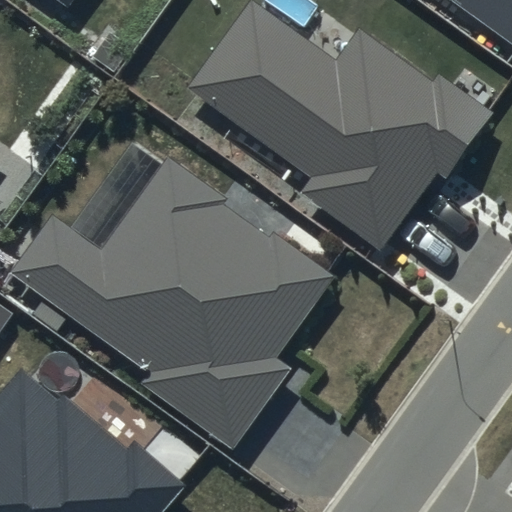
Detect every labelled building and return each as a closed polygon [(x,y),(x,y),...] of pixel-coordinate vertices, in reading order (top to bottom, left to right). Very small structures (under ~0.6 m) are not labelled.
[(57,0),(69,8),(74,0),(57,0)] [(511,0),(449,0),(511,44),(511,0)] [(335,63),(252,4),(192,87),(315,175),(302,194),(381,251),(438,173),(447,180),(495,112),(438,71),(431,82),(359,30),(335,63)] [(225,200),(168,159),(103,250),(53,215),(11,273),(149,372),(141,383),(236,451),(292,373),(274,360),(335,275),(274,231),(268,239),(221,205),(225,200)] [(126,448),(21,360),(0,384),(0,511),(170,511),(191,487),(137,440),(126,448)]
